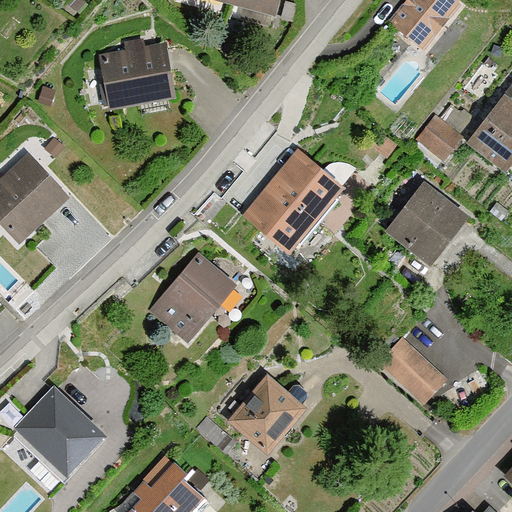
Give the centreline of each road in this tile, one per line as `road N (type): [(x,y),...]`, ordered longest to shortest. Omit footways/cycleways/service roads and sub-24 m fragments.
road 1 (residential): [(0,371),(180,211),(353,0)]
road 2 (tertiary): [(511,408),(417,511)]
